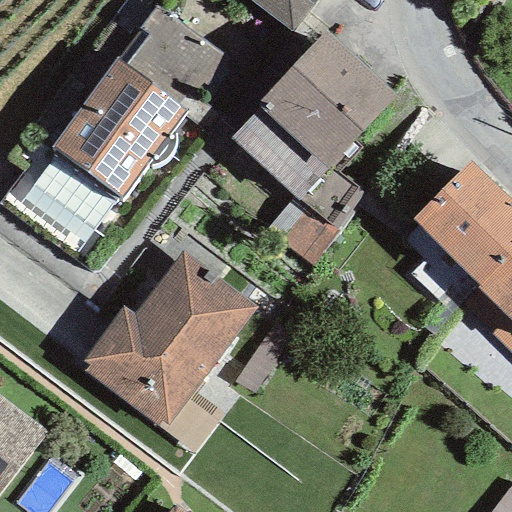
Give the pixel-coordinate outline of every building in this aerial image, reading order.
[(227,0),(276,37),(304,0),(227,0)] [(218,68),(154,15),(12,186),(76,238),(218,68)] [(377,107),(305,43),(214,143),(285,206),(261,232),(298,266),(354,205),(318,172),(377,107)] [(511,241),(441,172),(386,227),(511,350),(511,241)] [(240,313),(169,258),(117,325),(106,316),(66,367),(148,431),(240,313)] [(0,476),(32,435),(0,411),(0,476)]
